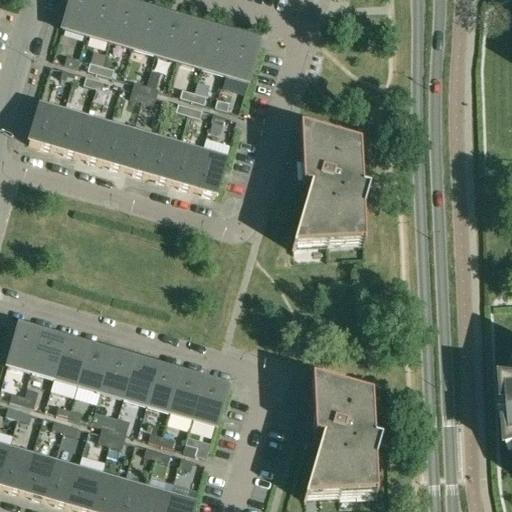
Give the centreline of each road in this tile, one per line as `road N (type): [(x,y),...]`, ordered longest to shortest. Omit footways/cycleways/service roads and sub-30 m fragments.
road 1 (residential): [(205,0),(302,29),(254,204),(238,226),(218,229),(0,163)]
road 2 (tertiary): [(416,0),(434,511)]
road 3 (tertiary): [(450,511),(436,184),(438,0)]
road 4 (residential): [(229,511),(260,411),(248,369),(0,295)]
road 5 (residential): [(0,120),(34,0)]
